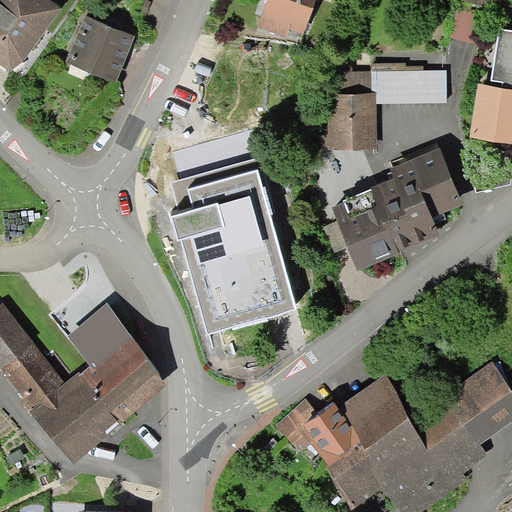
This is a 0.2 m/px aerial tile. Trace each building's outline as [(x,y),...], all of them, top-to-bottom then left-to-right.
[(0,0),(0,63),(10,71),(23,63),(61,8),(49,0),(0,0)] [(290,29),(304,33),(315,0),(266,0),(258,27),(287,36),(290,29)] [(505,0),(462,0),(502,11),(505,0)] [(491,47),(498,16),(458,6),(451,37),(491,47)] [(85,15),(66,62),(116,83),(136,36),(85,15)] [(478,83),(470,137),(511,143),(511,29),(499,28),(491,80),(503,82),(502,87),(478,83)] [(376,92),(376,102),(447,101),(447,69),(424,69),(424,65),(406,65),(406,62),(372,62),(372,92),(376,92)] [(327,92),(328,148),(377,148),(376,102),(376,92),(372,92),(327,92)] [(344,203),(332,208),(337,221),(348,247),(358,271),(400,253),(400,252),(441,236),(433,218),(463,205),(441,148),(390,169),(393,178),(343,201),(344,203)] [(172,182),(180,213),(171,216),(178,241),(181,240),(208,333),(296,307),(255,158),(172,182)] [(511,180),(511,164),(470,160),(476,192),(511,184),(511,180)] [(348,247),(337,221),(324,227),(335,253),(348,247)] [(67,336),(91,366),(96,371),(133,341),(136,339),(107,303),(67,336)] [(34,344),(2,304),(0,305),(0,370),(1,370),(34,344)] [(82,374),(80,375),(121,424),(168,383),(133,341),(96,371),(91,366),(82,374)] [(66,383),(34,344),(1,370),(23,397),(19,400),(28,411),(73,464),(121,424),(80,375),(82,374),(79,371),(66,383)] [(511,389),(492,361),(444,394),(479,445),(511,422),(511,389)] [(410,413),(385,375),(337,407),(362,441),(357,444),(386,488),(402,511),(420,511),(467,480),(462,473),(487,457),(479,445),(444,394),(442,391),(410,413)] [(306,398),(275,425),(299,452),(311,443),(353,510),(386,488),(357,444),(362,441),(337,407),(334,403),(318,415),(306,398)]
